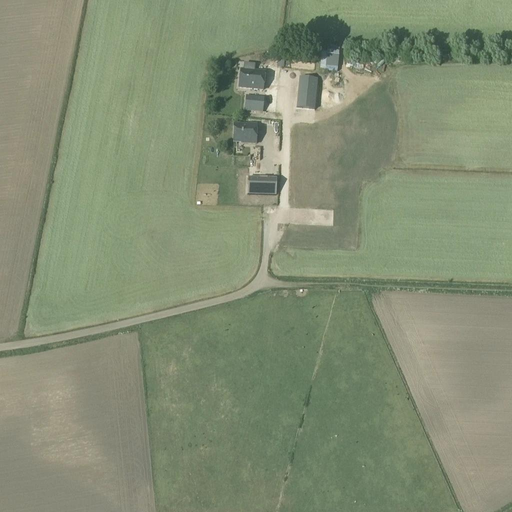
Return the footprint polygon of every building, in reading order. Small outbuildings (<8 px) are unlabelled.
[(247,66),(245,91),(263,92),(264,81),(270,82),(271,70),(265,69),(265,67),(247,66)] [(298,79),(295,109),(313,111),(316,81),(298,79)] [(245,97),(244,111),(262,113),(263,98),(245,97)] [(233,126),(233,144),(241,144),(241,145),(255,145),(256,125),(247,125),(247,126),(233,126)] [(287,159),(305,159),(306,147),(287,147),(287,159)] [(264,196),(265,170),(248,170),(247,196),(264,196)] [(272,178),(271,201),(303,202),(303,179),(272,178)]
